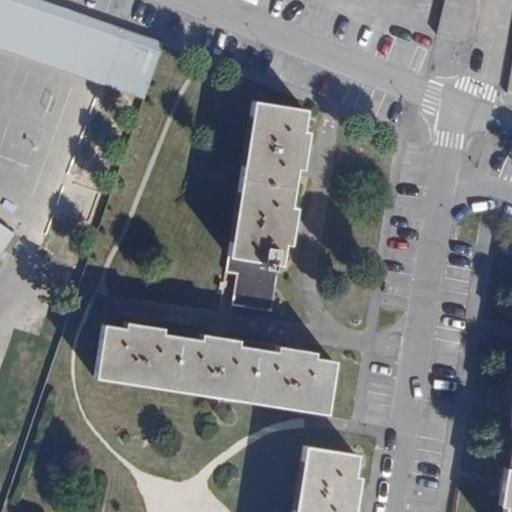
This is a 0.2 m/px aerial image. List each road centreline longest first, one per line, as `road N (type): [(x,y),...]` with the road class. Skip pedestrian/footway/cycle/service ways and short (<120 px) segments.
road 1 (residential): [(388,511),(452,107)]
road 2 (residential): [(165,0),(452,107)]
